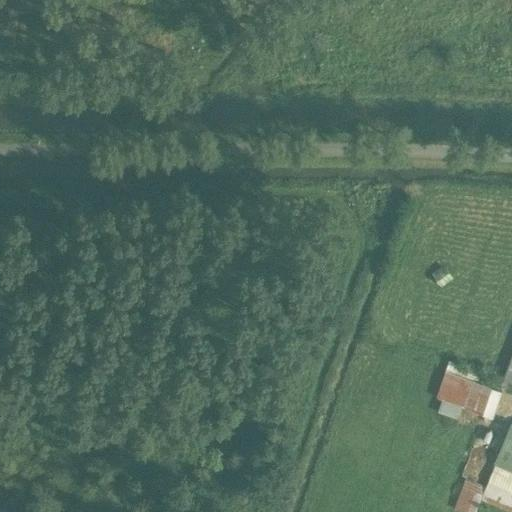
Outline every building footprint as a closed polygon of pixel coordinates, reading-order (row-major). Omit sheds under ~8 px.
[(511,352),(499,390),(511,394),(511,352)] [(444,370),(434,397),(443,400),(461,407),(490,418),(499,391),(444,370)] [(443,400),(439,412),(457,418),(461,407),(443,400)] [(511,511),(511,436),(506,434),(486,486),(479,501),(506,511),(511,511)] [(465,478),(453,507),(466,511),(475,511),(479,501),(486,486),(465,478)]
